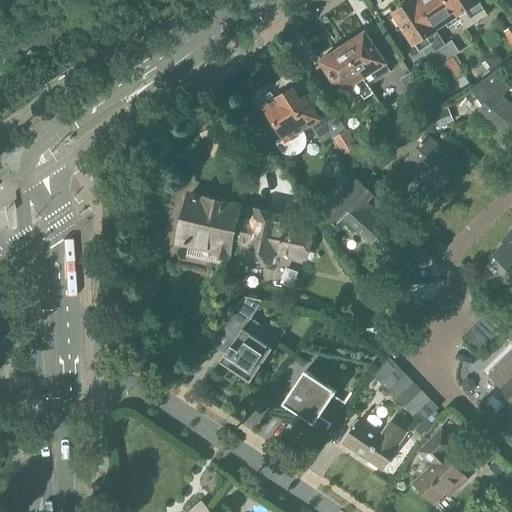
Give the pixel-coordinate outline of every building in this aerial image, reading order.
[(453,58),(445,45),(446,45),(436,31),(416,0),(394,14),(419,53),(430,46),(435,53),(440,50),(458,78),(465,74),(454,57),(453,58)] [(436,31),(457,17),(458,17),(446,0),(415,0),(416,0),(436,31)] [(446,0),(458,17),(457,17),(466,30),(488,16),(478,0),(446,0)] [(369,87),(369,86),(391,72),(365,34),(343,48),(369,87)] [(453,58),(454,57),(460,53),(452,41),(446,45),(445,45),(453,58)] [(369,87),(343,48),(323,61),(349,104),(362,95),(365,100),(367,98),(375,110),(381,105),(369,86),(369,87)] [(487,61),(493,70),(504,63),(498,54),(487,61)] [(511,104),(504,97),(511,88),(493,73),(471,90),(483,106),(476,113),(511,143),(511,108),(511,107),(511,104)] [(418,84),(404,93),(421,121),(436,112),(418,84)] [(322,143),(331,138),(306,98),(305,99),(298,89),(295,91),(294,89),(278,99),(279,100),(266,109),(284,136),(276,141),(276,143),(276,145),(277,147),(279,150),(280,151),(282,153),(284,154),(285,155),(289,156),(293,156),(297,155),(300,153),(302,151),(304,148),(305,147),(306,143),(306,141),(306,137),(304,133),(303,132),(310,127),(322,143)] [(446,110),(432,115),(438,129),(441,128),(442,132),(443,131),(443,133),(451,130),(450,128),(452,128),(450,124),(452,123),(446,110)] [(202,134),(214,156),(235,144),(224,123),(202,134)] [(402,135),(407,142),(417,135),(412,128),(402,135)] [(348,130),(334,140),(344,157),(359,147),(348,130)] [(424,187),(428,182),(440,193),(461,168),(442,152),(444,150),(427,136),(401,168),(424,187)] [(371,160),(383,171),(392,160),(379,150),(371,160)] [(394,226),(376,210),(382,203),(384,205),(385,204),(352,173),(337,182),(315,206),(323,213),(322,213),(336,228),(345,219),(378,246),(394,226)] [(228,252),(231,241),(230,241),(239,205),(223,201),(224,197),(207,193),(206,197),(187,193),(186,198),(183,199),(182,205),(184,208),(180,225),(177,227),(176,233),(178,236),(177,240),(212,248),(210,259),(226,263),(228,252)] [(281,213),(239,205),(230,241),(231,241),(228,252),(269,261),(272,250),(305,257),(310,243),(311,231),(285,225),(287,218),(280,216),(281,213)] [(511,270),(511,232),(509,236),(511,238),(511,239),(497,258),(511,270)] [(398,288),(364,291),(366,324),(386,322),(385,305),(399,304),(398,288)] [(262,326),(252,319),(263,301),(244,297),(219,330),(210,344),(226,355),(221,362),(251,382),(273,349),(255,337),(262,326)] [(482,323),(497,339),(505,330),(490,315),(482,323)] [(168,328),(179,336),(187,324),(176,316),(168,328)] [(497,339),(482,323),(473,332),(488,347),(497,339)] [(488,347),(473,332),(464,340),(479,356),(488,347)] [(382,383),(398,368),(389,359),(375,376),(382,383)] [(406,376),(398,368),(382,383),(390,391),(406,376)] [(337,391),(306,371),(284,404),(315,425),(337,391)] [(390,391),(398,400),(414,384),(406,376),(390,391)] [(511,378),(502,388),(511,398),(511,378)] [(422,393),(414,384),(398,400),(406,408),(422,393)] [(430,401),(422,393),(406,408),(414,416),(430,401)] [(438,409),(430,401),(414,416),(418,420),(411,426),(424,438),(440,416),(436,411),(438,409)] [(381,436),(359,422),(344,444),(383,471),(407,433),(391,422),(381,436)] [(456,491),(466,481),(444,457),(456,446),(441,431),(418,453),(427,463),(426,465),(430,469),(414,484),(434,505),(452,487),(456,491)] [(496,462),(489,468),(498,477),(504,471),(496,462)]
